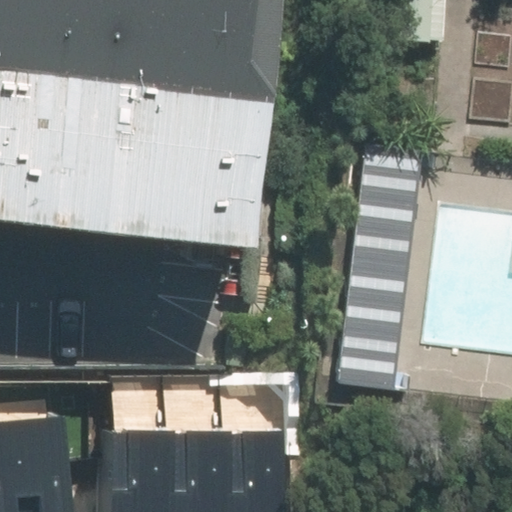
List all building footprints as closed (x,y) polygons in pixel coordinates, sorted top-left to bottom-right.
[(0,0),(0,205),(225,231),(250,0),(0,0)] [(408,0),(406,41),(443,43),(445,0),(408,0)] [(414,155),(354,149),(328,378),(388,385),(414,155)] [(407,393),(511,403),(511,358),(412,348),(407,393)] [(100,442),(99,511),(258,511),(259,443),(100,442)]
